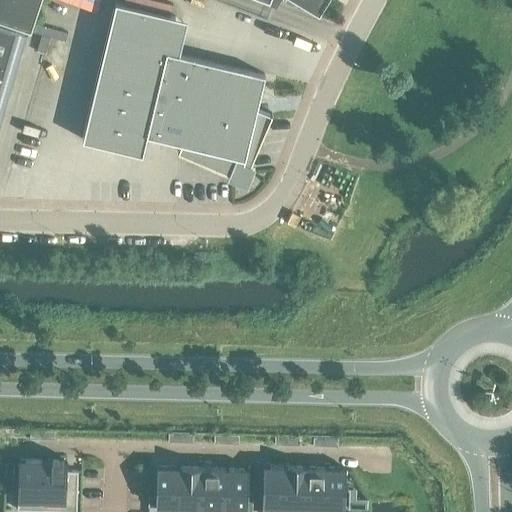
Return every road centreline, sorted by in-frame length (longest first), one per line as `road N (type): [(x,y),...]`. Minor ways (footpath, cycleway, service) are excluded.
road 1 (secondary): [(438,361),(324,367),(0,359)]
road 2 (secondary): [(0,391),(434,402)]
road 3 (residential): [(115,450),(385,458)]
road 4 (unclassified): [(258,214),(239,223),(0,220)]
road 5 (unclassified): [(258,214),(305,151),(375,0)]
